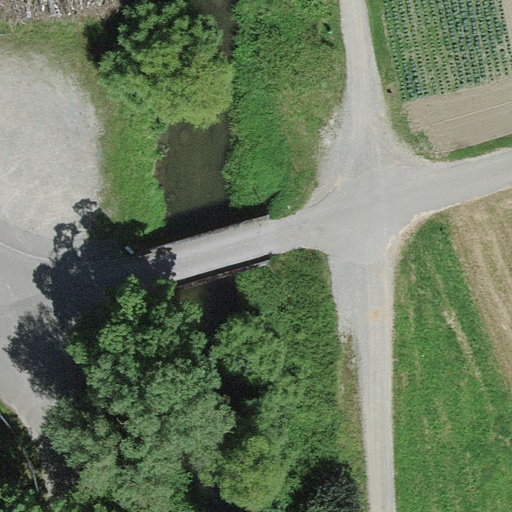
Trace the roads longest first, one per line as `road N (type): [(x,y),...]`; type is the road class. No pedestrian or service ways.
road 1 (unclassified): [(511,164),(11,299)]
road 2 (track): [(380,511),(370,204),(350,0)]
road 3 (track): [(11,299),(63,405),(95,511)]
